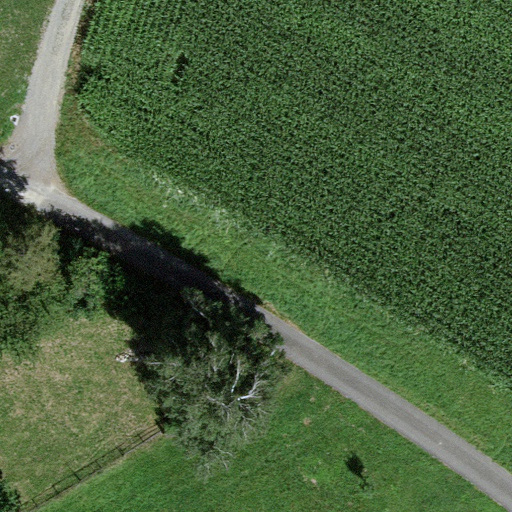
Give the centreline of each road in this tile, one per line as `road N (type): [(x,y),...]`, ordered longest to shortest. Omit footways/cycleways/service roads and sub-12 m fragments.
road 1 (track): [(511,501),(344,339),(0,171)]
road 2 (track): [(68,0),(44,70),(35,186)]
